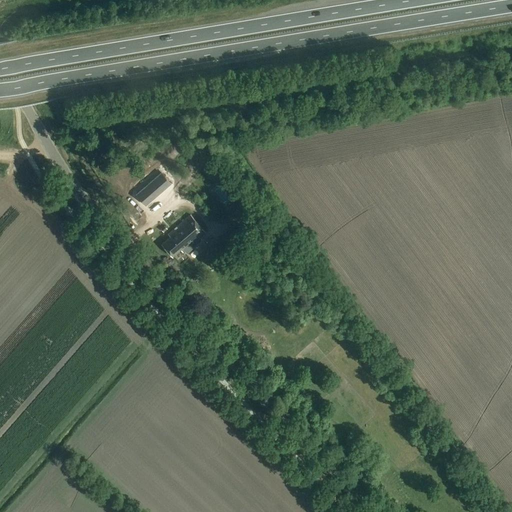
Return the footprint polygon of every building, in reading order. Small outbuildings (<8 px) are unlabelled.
[(175,180),(166,169),(134,194),(144,206),(175,180)] [(218,189),(230,204),(238,199),(226,184),(218,189)] [(109,215),(101,218),(105,227),(113,223),(109,215)] [(168,234),(170,237),(162,245),(172,257),(180,250),(183,253),(205,233),(189,216),(168,234)] [(243,234),(248,238),(254,232),(249,228),(243,234)] [(219,257),(231,244),(235,247),(242,240),(232,230),(226,236),(223,233),(209,249),(219,257)]
